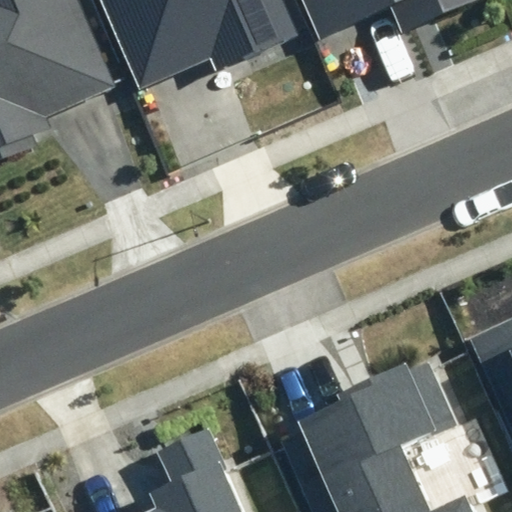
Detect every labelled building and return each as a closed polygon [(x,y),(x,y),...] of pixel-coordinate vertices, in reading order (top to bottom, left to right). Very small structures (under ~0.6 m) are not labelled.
[(116,86),(78,0),(0,0),(0,161),(38,145),(34,136),(50,129),(44,117),(116,86)] [(101,0),(139,87),(210,57),(215,69),(299,33),(284,0),(101,0)] [(305,0),(321,36),(390,7),(401,32),(476,0),(305,0)] [(511,316),(467,337),(501,413),(511,407),(511,316)] [(453,424),(426,366),(409,373),(405,363),(336,395),(339,401),(322,409),(295,421),(299,430),(277,440),(309,511),(471,511),(464,496),(429,511),(400,448),(453,424)] [(244,511),(208,431),(158,453),(171,483),(149,493),(157,509),(149,511),(244,511)]
